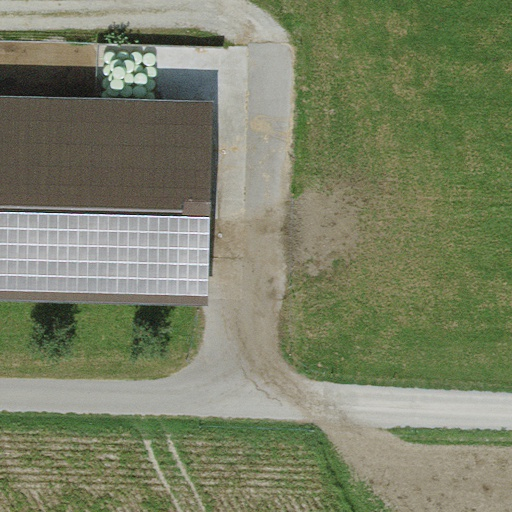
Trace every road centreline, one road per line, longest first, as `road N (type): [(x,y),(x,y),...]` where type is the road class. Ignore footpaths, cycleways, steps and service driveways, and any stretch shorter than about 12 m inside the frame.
road 1 (track): [(0,18),(210,11),(263,27),(279,95),(255,407)]
road 2 (track): [(511,412),(0,402)]
